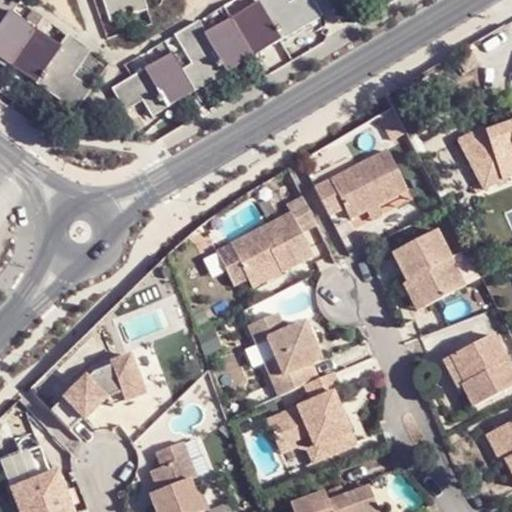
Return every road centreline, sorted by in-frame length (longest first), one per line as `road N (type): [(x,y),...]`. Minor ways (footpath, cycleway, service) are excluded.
road 1 (tertiary): [(473,0),(148,189)]
road 2 (residential): [(465,511),(366,296),(348,279)]
